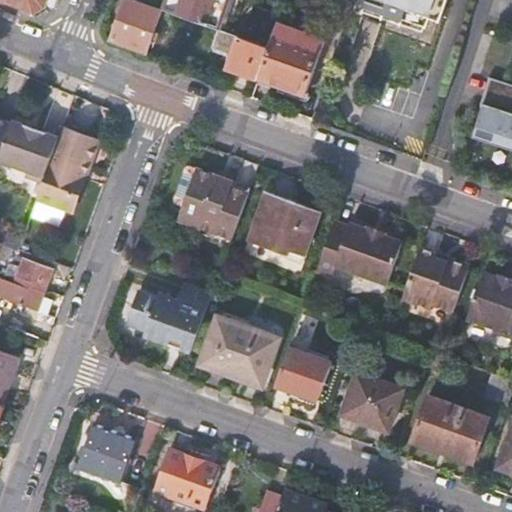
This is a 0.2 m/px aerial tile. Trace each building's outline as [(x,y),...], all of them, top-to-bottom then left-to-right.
[(0,0),(35,14),(47,8),(49,0),(0,0)] [(220,29),(230,0),(170,0),(167,11),(220,29)] [(366,0),(365,5),(385,12),(382,19),(402,26),(405,20),(427,28),(431,18),(441,21),(448,0),(366,0)] [(127,1),(113,40),(147,52),(161,13),(127,1)] [(385,12),(365,5),(362,11),(382,19),(385,12)] [(405,20),(402,26),(425,35),(427,28),(405,20)] [(326,41),(279,24),(271,47),(259,80),(281,87),(306,96),(326,41)] [(239,72),(259,80),(271,47),(222,30),(216,47),(234,54),(229,69),(239,72)] [(483,105),(473,137),(473,138),(511,149),(511,83),(490,77),(481,104),(483,105)] [(0,152),(11,124),(0,119),(0,152)] [(12,121),(11,124),(0,152),(0,160),(28,171),(26,176),(43,182),(59,138),(12,121)] [(37,198),(31,214),(60,226),(66,210),(68,210),(86,162),(91,164),(99,142),(63,128),(59,138),(43,182),(37,198)] [(86,162),(68,210),(72,212),(91,164),(86,162)] [(180,219),(234,239),(252,190),(235,183),(236,181),(233,179),(220,175),(199,167),(180,219)] [(222,170),(220,175),(233,179),(234,175),(222,170)] [(235,183),(252,190),(253,187),(236,181),(235,183)] [(323,211),(309,205),(291,199),(268,190),(250,240),(291,255),(292,250),(307,255),(323,211)] [(336,220),(318,270),(333,276),(337,265),(388,284),(404,241),(386,235),(387,232),(369,226),(369,228),(351,222),(350,225),(336,220)] [(12,247),(18,249),(22,238),(4,232),(0,243),(12,247)] [(0,242),(0,249),(9,253),(10,252),(12,247),(0,243),(0,242)] [(439,253),(422,247),(404,298),(428,307),(434,304),(454,312),(470,270),(467,264),(455,259),(439,253)] [(0,249),(0,258),(2,259),(9,253),(0,249)] [(19,276),(18,279),(46,289),(54,268),(19,255),(17,259),(24,262),(22,267),(11,264),(10,269),(0,265),(0,272),(8,276),(19,276)] [(499,276),(485,271),(468,318),(499,329),(497,332),(511,337),(511,277),(501,273),(499,276)] [(18,279),(10,299),(10,300),(38,310),(44,293),(46,289),(18,279)] [(191,354),(214,293),(185,283),(180,300),(160,293),(159,298),(140,291),(127,325),(146,331),(144,337),(169,346),(171,341),(182,345),(181,350),(191,354)] [(278,338),(218,316),(201,363),(261,385),(278,338)] [(377,331),(361,325),(355,340),(371,346),(377,331)] [(171,341),(169,346),(181,350),(182,345),(171,341)] [(332,362),(290,347),(276,385),(318,400),(332,362)] [(0,349),(0,402),(3,403),(21,356),(0,349)] [(448,368),(452,358),(432,351),(428,361),(448,368)] [(342,414),(389,431),(405,389),(357,371),(342,414)] [(508,405),(511,394),(511,379),(494,373),(486,397),(508,405)] [(491,418),(429,395),(413,439),(475,462),(479,448),(481,444),(491,418)] [(136,440),(95,425),(79,467),(121,482),(136,440)] [(511,430),(498,468),(511,473),(511,430)] [(221,467),(170,449),(156,489),(207,507),(221,467)] [(260,510),(266,511),(277,511),(284,495),(268,489),(260,510)] [(277,511),(325,511),(327,509),(328,505),(286,490),(284,495),(277,511)]
